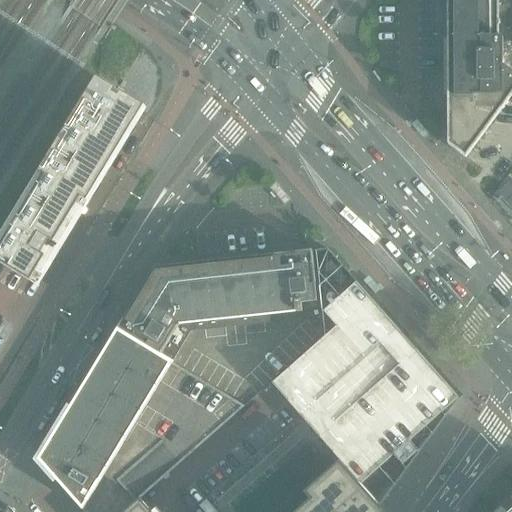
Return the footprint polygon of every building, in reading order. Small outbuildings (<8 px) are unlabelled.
[(495,37),(494,0),(447,0),(448,39),(448,145),(465,158),(511,95),(511,71),(500,63),(500,38),(495,37)] [(96,83),(0,241),(0,263),(28,280),(33,283),(138,109),(134,106),(96,83)] [(511,180),(510,179),(496,193),(511,209),(511,180)] [(302,313),(301,303),(317,302),(312,252),(290,255),(155,269),(147,283),(130,311),(118,329),(172,362),(191,330),(194,330),(194,323),(295,311),(295,313),(302,313)] [(336,327),(325,337),(272,384),(361,485),(459,399),(357,283),(323,312),(336,327)] [(166,449),(224,397),(241,407),(234,413),(236,414),(244,407),(172,362),(118,329),(39,460),(83,511),(84,511),(122,479),(140,464),(162,444),(166,449)] [(375,511),(380,507),(361,485),(340,462),(304,494),(310,501),(297,511),(375,511)] [(150,511),(140,499),(138,501),(135,504),(125,511),(150,511)]
